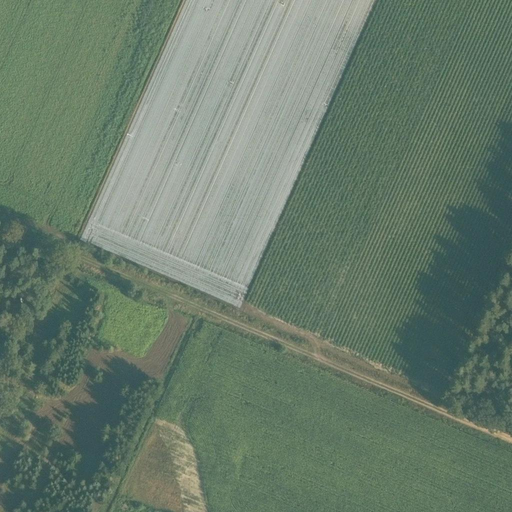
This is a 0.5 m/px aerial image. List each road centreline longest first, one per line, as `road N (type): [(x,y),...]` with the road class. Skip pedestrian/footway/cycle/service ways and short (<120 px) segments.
road 1 (track): [(0,224),(511,440)]
road 2 (track): [(173,298),(125,333),(102,405),(73,420),(25,511)]
